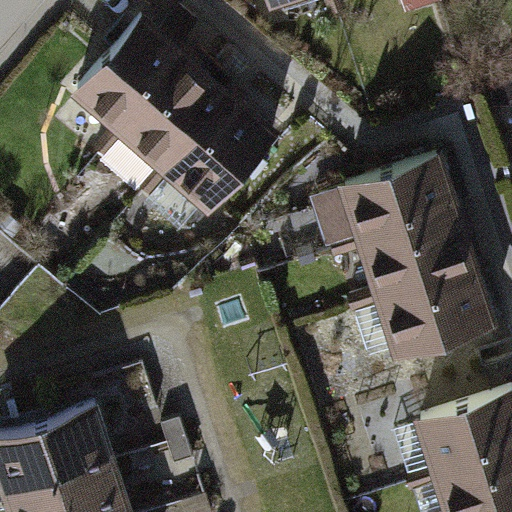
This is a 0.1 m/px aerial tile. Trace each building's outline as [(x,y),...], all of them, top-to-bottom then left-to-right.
[(402,0),(405,10),(436,0),(402,0)] [(143,6),(69,89),(113,128),(187,44),(179,37),(194,20),(175,4),(160,20),(143,6)] [(187,44),(113,128),(118,132),(100,153),(132,181),(150,160),(157,166),(231,83),(187,44)] [(231,83),(157,166),(139,188),(183,226),(275,121),(231,83)] [(441,147),(338,178),(356,234),(459,202),(441,147)] [(459,202),(356,234),(373,290),(476,258),(459,202)] [(476,258),(373,290),(390,346),(493,314),(476,258)] [(511,377),(412,408),(430,467),(511,442),(511,377)] [(91,394),(0,420),(0,484),(1,487),(109,455),(91,394)] [(176,413),(159,419),(166,439),(173,461),(190,455),(176,413)] [(511,442),(430,467),(443,511),(492,511),(511,506),(511,442)] [(126,511),(109,455),(1,487),(8,511),(126,511)]
